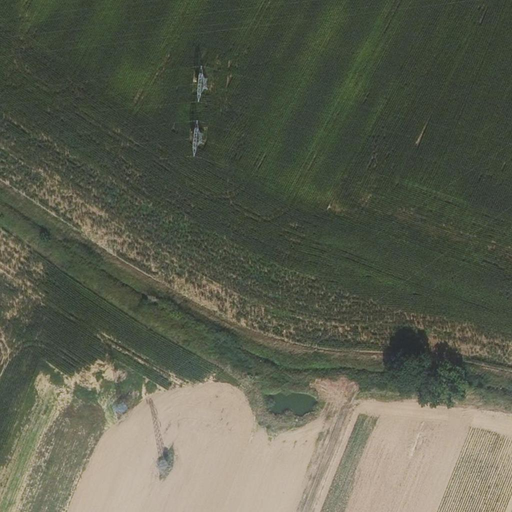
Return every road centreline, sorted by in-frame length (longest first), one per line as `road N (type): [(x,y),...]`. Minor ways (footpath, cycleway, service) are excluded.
road 1 (track): [(0,177),(237,326)]
road 2 (track): [(305,511),(352,389)]
